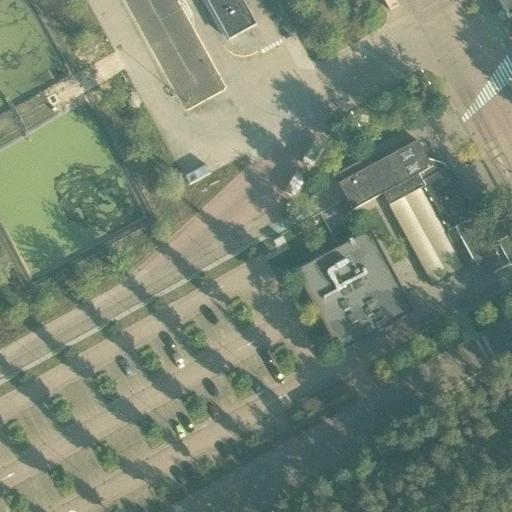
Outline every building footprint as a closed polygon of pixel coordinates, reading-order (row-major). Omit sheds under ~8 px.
[(256,25),(241,0),(205,0),(228,40),(256,25)] [(511,0),(497,0),(508,18),(511,15),(511,0)] [(338,185),(345,197),(352,211),(382,195),(389,206),(424,187),(448,231),(454,228),(476,216),(466,197),(449,167),(445,169),(442,162),(426,157),(417,141),(363,170),(359,163),(334,177),(337,184),(338,185)] [(424,187),(389,206),(431,286),(464,269),(445,233),(448,231),(424,187)] [(478,277),(491,270),(495,268),(497,270),(511,262),(511,213),(466,197),(476,216),(454,228),(472,260),(470,261),(478,277)] [(324,255),(294,272),(339,353),(369,337),(380,331),(413,313),(407,300),(369,231),(338,248),(324,255)]
